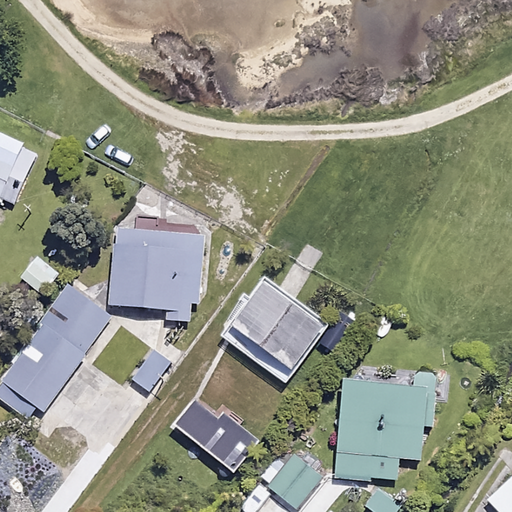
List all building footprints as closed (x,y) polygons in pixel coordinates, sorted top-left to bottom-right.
[(45,153),(0,131),(0,204),(17,212),(45,153)] [(211,237),(124,229),(117,307),(176,312),(175,322),(203,324),(211,237)] [(64,273),(39,256),(23,278),(49,296),(64,273)] [(334,325),(271,279),(228,339),(291,384),(334,325)] [(119,320),(72,284),(0,380),(0,397),(31,421),(43,406),(51,412),(119,320)] [(175,366),(155,351),(135,377),(155,392),(175,366)] [(436,376),(419,374),(417,391),(351,383),(340,474),(402,481),(404,458),(426,461),(436,376)] [(260,441),(198,403),(181,431),(220,455),(204,481),(228,495),(260,441)] [(4,454),(0,455),(0,485),(18,471),(4,454)] [(327,478),(299,457),(275,488),(303,509),(327,478)] [(511,511),(511,483),(493,501),(503,511),(511,511)]
